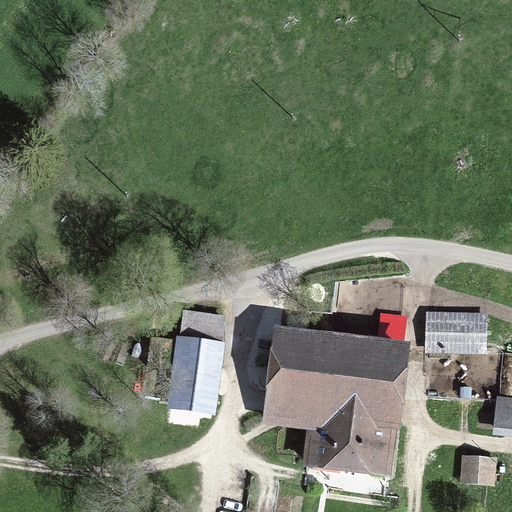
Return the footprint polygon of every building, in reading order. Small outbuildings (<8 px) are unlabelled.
[(224,320),(184,314),(180,341),(176,371),(171,406),(211,412),(224,320)] [(308,466),(388,478),(406,318),(382,315),(379,346),(283,335),(273,410),(314,416),(308,466)] [(431,319),(429,353),(485,356),(486,322),(431,319)] [(146,366),(176,371),(180,341),(151,337),(146,366)] [(511,401),(499,400),(496,431),(511,432),(511,401)] [(469,457),(466,482),(486,484),(488,458),(469,457)]
